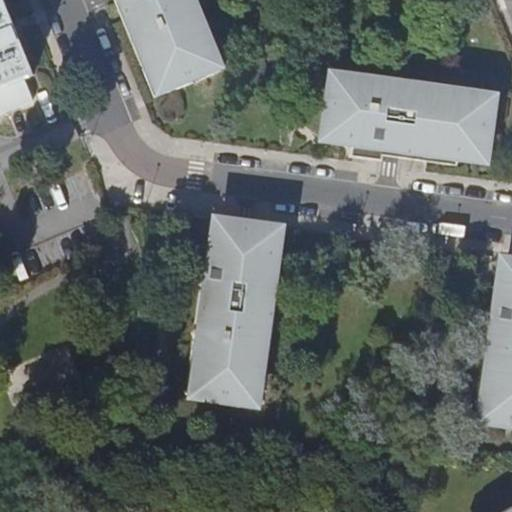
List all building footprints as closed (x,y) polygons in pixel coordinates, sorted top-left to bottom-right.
[(0,0),(0,91),(36,76),(4,0),(0,0)] [(223,70),(195,0),(122,0),(123,2),(118,3),(156,99),(219,74),(218,72),(223,70)] [(352,84),(330,81),(321,142),(351,146),(350,155),(364,157),(363,160),(379,162),(381,152),(396,155),(396,158),(459,167),(460,159),(479,162),(479,165),(489,166),(498,105),(496,105),(497,99),(353,79),(352,84)] [(64,206),(94,197),(86,173),(56,182),(64,206)] [(200,280),(185,390),(195,392),(195,394),(256,403),(256,400),(262,400),(280,262),(271,261),(275,241),(277,242),(278,232),(217,223),(213,253),(192,250),(200,280)] [(511,265),(503,264),(499,294),(480,291),(486,316),(472,414),(482,416),(480,430),(511,434),(511,265)] [(70,349),(10,361),(18,400),(78,388),(70,349)]
